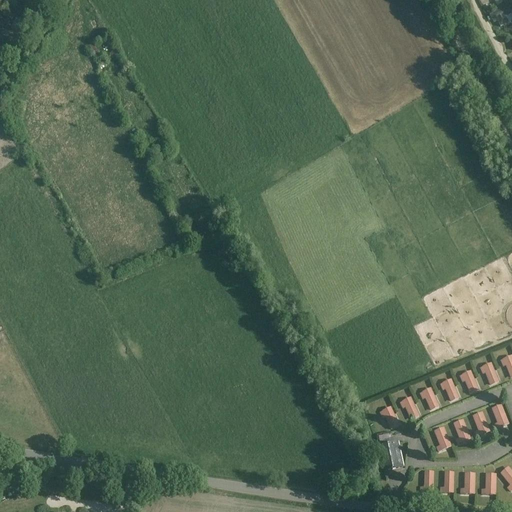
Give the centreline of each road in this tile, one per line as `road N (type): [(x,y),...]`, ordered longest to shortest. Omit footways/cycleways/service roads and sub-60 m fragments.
road 1 (unclassified): [(406,511),(0,450)]
road 2 (track): [(511,144),(436,0)]
